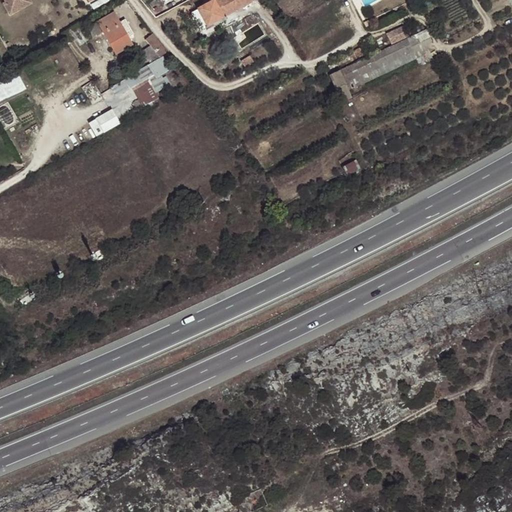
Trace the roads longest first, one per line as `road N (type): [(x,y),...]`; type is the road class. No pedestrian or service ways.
road 1 (motorway): [(0,458),(322,315),(511,215)]
road 2 (motorway): [(511,164),(295,276),(0,407)]
road 3 (residential): [(474,0),(488,29),(452,49),(409,16),(314,64),(282,63),(227,86),(201,77),(134,0)]
